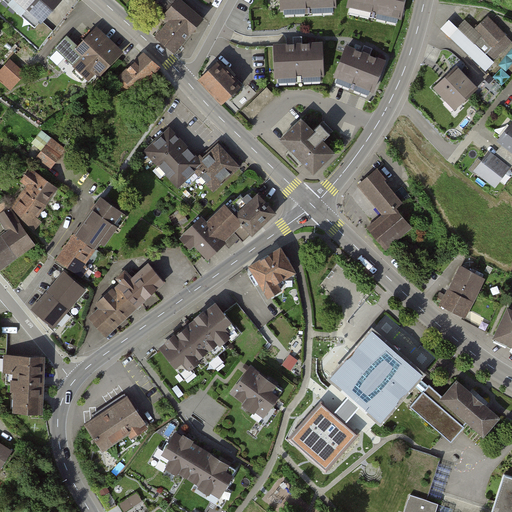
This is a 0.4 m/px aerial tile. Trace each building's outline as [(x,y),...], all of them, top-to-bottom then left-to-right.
[(60,0),(16,0),(41,22),(60,0)] [(157,37),(175,53),(203,20),(179,0),(157,0),(154,4),(166,14),(163,18),(169,23),(157,37)] [(335,0),(278,0),(279,10),(336,7),(335,0)] [(406,0),(347,0),(346,7),(402,19),(406,0)] [(460,25),(463,19),(456,14),(452,20),(460,25)] [(511,42),(488,17),(475,30),(482,37),(474,45),(451,22),(443,31),(485,71),(493,62),(486,55),(487,54),(494,60),(511,42)] [(118,56),(93,32),(78,48),(66,37),(47,57),(62,70),(70,61),(92,82),(118,56)] [(323,41),(271,43),(273,80),(325,77),(323,41)] [(386,61),(345,45),(332,77),(373,93),(386,61)] [(507,69),(511,63),(511,48),(500,62),(507,69)] [(159,68),(144,55),(119,79),(123,82),(119,86),(129,97),(159,68)] [(216,62),(198,79),(223,105),(240,89),(216,62)] [(21,75),(9,64),(0,74),(0,77),(11,87),(21,75)] [(500,66),(495,77),(506,81),(510,71),(500,66)] [(477,89),(457,67),(435,88),(455,109),(477,89)] [(266,87),(243,111),(253,120),(276,97),(266,87)] [(300,116),(275,139),(311,177),(336,154),(300,116)] [(504,134),(511,120),(511,119),(505,116),(497,130),(504,134)] [(489,154),(476,171),(495,186),(508,169),(510,170),(511,167),(511,124),(499,140),(507,146),(496,159),(489,154)] [(200,162),(170,129),(146,151),(184,192),(201,176),(194,168),(200,162)] [(66,150),(42,131),(33,143),(43,150),(38,156),(52,167),(66,150)] [(239,167),(219,146),(200,162),(194,168),(201,176),(214,190),(239,167)] [(36,217),(57,188),(31,168),(23,179),(31,184),(13,208),(33,229),(40,221),(36,217)] [(403,202),(376,170),(359,185),(385,215),(369,228),(385,248),(412,227),(396,208),(403,202)] [(243,243),(275,213),(258,195),(253,200),(248,195),(244,199),(240,196),(228,208),(225,206),(207,224),(221,239),(231,230),(243,243)] [(102,198),(58,258),(83,276),(100,252),(95,249),(113,224),(119,229),(128,216),(102,198)] [(0,239),(0,268),(34,244),(10,208),(0,214),(0,216),(11,231),(0,239)] [(207,224),(202,218),(185,234),(208,258),(225,243),(221,239),(207,224)] [(281,248),(250,267),(269,297),(281,290),(277,283),(295,272),(281,248)] [(90,319),(106,336),(165,282),(149,264),(133,280),(125,271),(118,278),(123,284),(115,292),(112,289),(97,303),(101,308),(90,319)] [(442,304),(464,315),(483,277),(462,266),(449,291),(442,288),(437,297),(444,301),(442,304)] [(65,274),(34,310),(53,326),(84,290),(65,274)] [(168,343),(161,349),(181,372),(189,366),(191,368),(198,363),(202,368),(226,349),(222,344),(229,338),(228,335),(236,329),(216,304),(205,314),(203,312),(196,318),(197,320),(175,338),(174,336),(167,342),(168,343)] [(511,310),(508,309),(496,335),(511,342),(511,344),(511,345),(511,310)] [(423,373),(372,330),(330,378),(349,395),(361,405),(380,422),(414,383),(419,378),(423,373)] [(40,412),(42,358),(6,356),(5,384),(13,384),(13,389),(17,389),(16,411),(40,412)] [(296,363),(289,357),(283,365),(290,370),(296,363)] [(282,391),(250,367),(232,392),(246,402),(244,405),(253,412),(255,409),(271,420),(277,411),(273,407),(277,401),(276,400),(282,391)] [(428,387),(419,378),(414,383),(424,391),(428,387)] [(499,418),(457,380),(442,397),(470,421),(469,423),(483,435),(499,418)] [(424,391),(411,406),(451,442),(469,423),(470,421),(442,397),(429,385),(428,387),(424,391)] [(361,405),(349,395),(333,414),(345,424),(361,405)] [(127,400),(83,429),(100,454),(144,425),(127,400)] [(321,403),(290,438),(326,470),(357,434),(345,424),(333,414),(321,403)] [(236,470),(175,434),(158,463),(219,499),(236,470)] [(0,468),(0,469),(11,451),(0,443),(0,468)] [(445,496),(450,463),(438,461),(433,494),(445,496)] [(511,511),(511,477),(504,475),(491,511),(511,511)] [(138,493),(119,505),(123,511),(142,500),(138,493)] [(436,511),(438,505),(409,495),(402,511),(436,511)]
